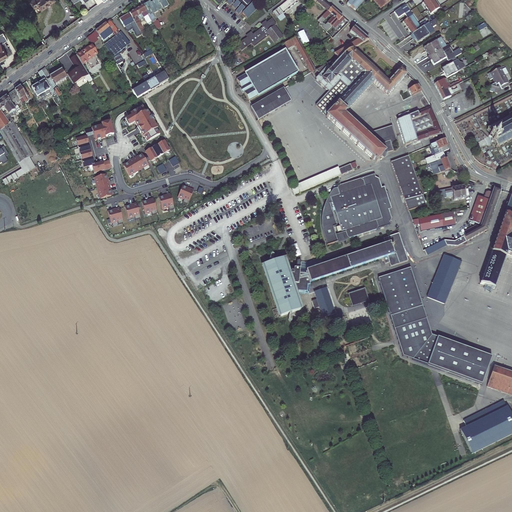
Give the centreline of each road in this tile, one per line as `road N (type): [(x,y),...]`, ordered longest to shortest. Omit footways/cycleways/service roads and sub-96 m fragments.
road 1 (track): [(511,441),(365,511)]
road 2 (secondary): [(0,88),(121,0)]
road 3 (residential): [(269,153),(217,184),(182,176),(132,191)]
